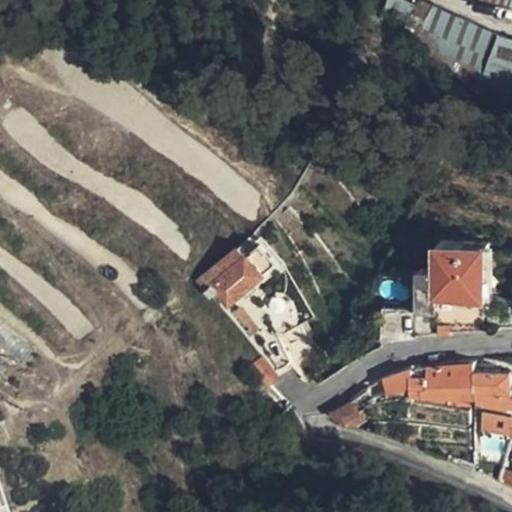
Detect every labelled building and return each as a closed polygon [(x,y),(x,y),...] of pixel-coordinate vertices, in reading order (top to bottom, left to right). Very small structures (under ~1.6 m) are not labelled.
[(469,104),(496,38),(416,4),(409,20),(422,26),(411,44),(469,104)] [(511,42),(502,40),(496,38),(469,104),(511,107),(511,42)] [(421,269),(415,335),(483,329),(487,242),(440,240),(437,269),(421,269)] [(236,248),(197,282),(211,296),(216,291),(228,304),(277,260),(260,242),(244,256),(236,248)] [(35,348),(0,318),(0,343),(23,362),(35,348)] [(255,359),(270,383),(277,378),(274,372),(262,355),(255,359)] [(248,363),(263,386),(270,383),(255,359),(248,363)] [(425,390),(469,394),(471,370),(472,359),(465,360),(427,365),(425,390)] [(511,360),(497,361),(497,369),(509,368),(509,375),(511,374),(511,360)] [(412,365),(389,374),(387,387),(420,390),(423,365),(412,365)] [(471,370),(469,394),(486,393),(488,405),(511,404),(511,390),(510,390),(509,375),(509,368),(497,369),(471,370)] [(445,407),(447,397),(429,394),(427,404),(445,407)] [(328,412),(327,413),(333,423),(359,429),(366,421),(348,400),(347,401),(346,401),(345,403),(344,403),(342,404),(341,405),(340,406),(339,407),(337,408),(336,409),(334,409),(333,410),(332,411),(331,411),(329,412),(328,412)] [(508,430),(510,415),(476,411),(474,426),(508,430)]
